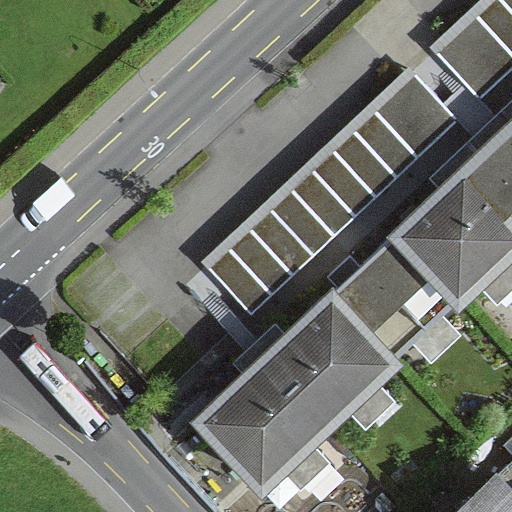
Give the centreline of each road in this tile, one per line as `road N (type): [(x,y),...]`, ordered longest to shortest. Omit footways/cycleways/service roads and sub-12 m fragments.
road 1 (tertiary): [(290,0),(0,268)]
road 2 (residential): [(0,326),(175,511)]
